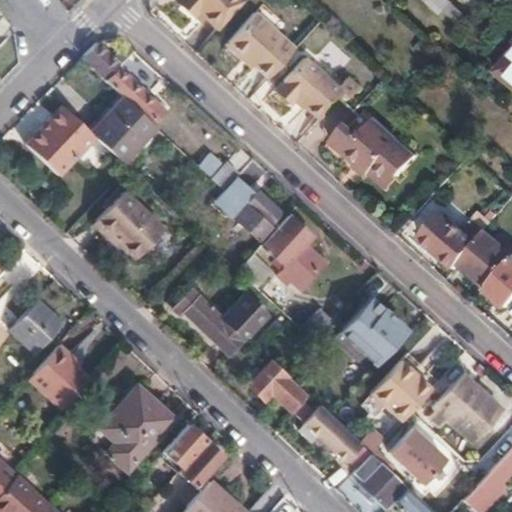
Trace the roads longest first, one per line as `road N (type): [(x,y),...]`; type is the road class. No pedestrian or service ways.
road 1 (residential): [(109,4),(511,366)]
road 2 (residential): [(0,193),(332,511)]
